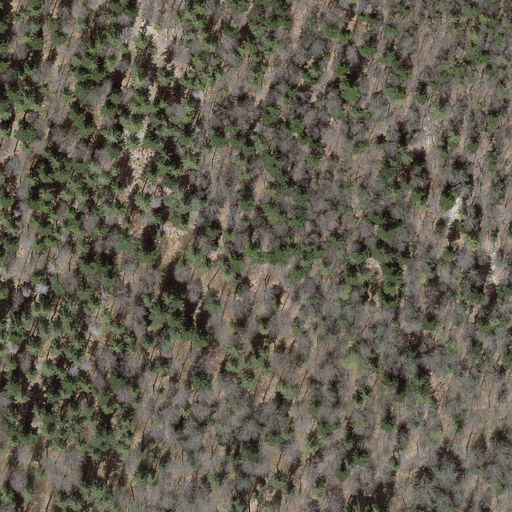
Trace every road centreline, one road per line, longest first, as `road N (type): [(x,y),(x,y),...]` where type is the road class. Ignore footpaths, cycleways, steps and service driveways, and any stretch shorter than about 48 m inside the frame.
road 1 (track): [(274,511),(342,470),(511,407)]
road 2 (track): [(0,61),(156,0)]
